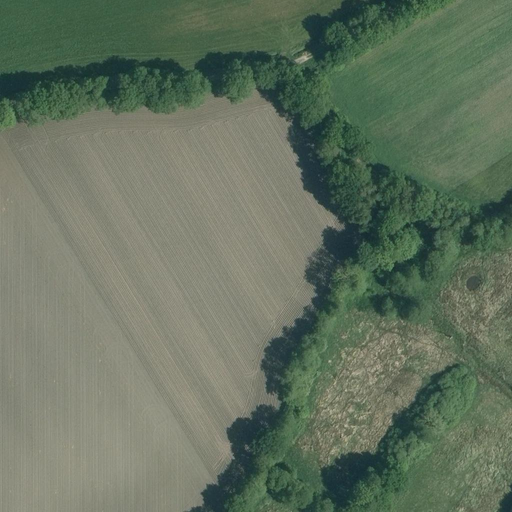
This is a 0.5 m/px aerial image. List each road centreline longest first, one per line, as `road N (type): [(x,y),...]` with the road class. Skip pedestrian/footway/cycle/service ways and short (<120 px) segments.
road 1 (unclassified): [(289,64),(181,83),(101,83),(0,105)]
road 2 (track): [(289,64),(407,0)]
